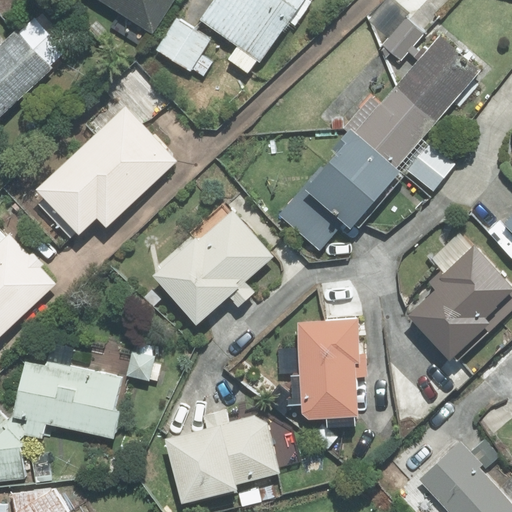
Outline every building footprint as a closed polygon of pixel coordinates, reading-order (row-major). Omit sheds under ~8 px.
[(100,0),(152,33),(173,0),(100,0)] [(238,46),(229,59),(248,73),(257,60),(260,63),(304,0),(214,0),(201,19),(238,46)] [(413,46),(424,32),(406,17),(383,45),(401,60),(409,51),(413,46)] [(204,76),(213,61),(201,54),(210,39),(176,18),(156,50),(190,71),(191,69),(204,76)] [(48,65),(64,50),(34,19),(17,34),(14,30),(0,43),(0,115),(50,68),(48,65)] [(480,70),(441,36),(429,49),(425,45),(419,52),(413,46),(409,51),(419,61),(398,85),(437,119),(480,70)] [(437,119),(398,85),(356,133),(395,167),(437,119)] [(38,190),(79,233),(96,216),(107,227),(176,161),(125,107),(38,190)] [(399,171),(395,167),(356,133),(350,128),(340,139),(346,143),(305,189),(344,223),(349,228),(399,171)] [(408,169),(433,190),(455,164),(429,143),(408,169)] [(319,250),(344,223),(305,189),(281,216),(319,250)] [(239,307),(255,292),(245,281),(273,257),(232,211),(230,213),(223,206),(192,233),(197,238),(154,276),(196,323),(228,295),(239,307)] [(0,335),(55,283),(40,267),(43,264),(33,253),(29,256),(10,235),(7,238),(0,230),(0,335)] [(450,360),(453,356),(457,360),(511,310),(511,287),(472,243),(429,282),(437,291),(409,315),(450,360)] [(357,319),(298,323),(303,413),(309,418),(357,416),(355,378),(368,377),(366,353),(359,354),(357,319)] [(154,357),(133,352),(127,375),(149,380),(154,357)] [(42,438),(46,424),(113,438),(119,412),(113,411),(122,378),(47,362),(45,365),(26,362),(13,416),(9,420),(20,439),(25,435),(42,438)] [(9,420),(0,410),(0,480),(25,477),(20,439),(9,420)] [(236,484),(280,473),(267,424),(254,416),(229,423),(226,410),(204,416),(207,430),(166,440),(182,504),(238,490),(236,484)] [(483,465),(462,443),(421,480),(450,511),(511,511),(511,506),(478,470),(483,465)] [(69,511),(55,489),(12,494),(15,511),(69,511)]
